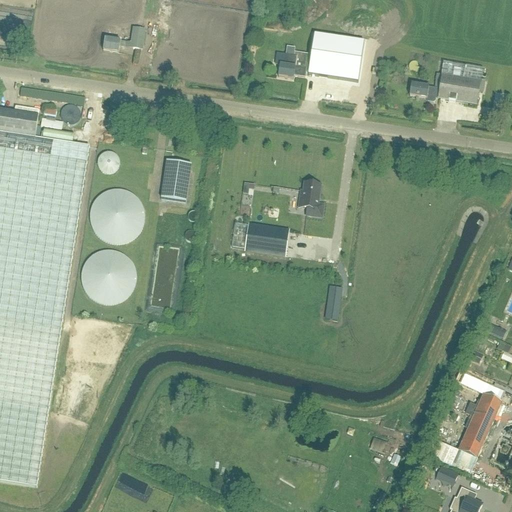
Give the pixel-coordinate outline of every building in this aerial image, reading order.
[(142,52),(145,32),(133,30),(130,45),(120,44),(120,43),(105,41),(103,53),(118,55),(119,49),(142,52)] [(358,84),(362,56),(364,44),(314,36),(313,41),(308,77),(358,84)] [(287,49),(286,56),(293,57),(295,50),(287,49)] [(280,67),(278,78),(293,81),(293,77),(302,78),(305,79),(306,76),(309,56),(307,56),(295,54),(294,57),(293,57),(286,56),(285,56),(283,67),(280,67)] [(477,108),(479,94),(483,95),(485,82),(481,82),(483,71),(443,64),(438,91),(427,89),(411,86),(409,98),(426,101),(426,102),(427,104),(433,105),(434,103),(435,101),(477,108)] [(0,135),(34,140),(35,139),(39,140),(40,128),(36,128),(38,118),(0,111),(0,135)] [(89,149),(34,140),(0,135),(0,483),(36,489),(89,149)] [(100,171),(120,173),(122,157),(114,156),(114,154),(102,153),(100,171)] [(185,205),(190,166),(165,163),(159,201),(185,205)] [(241,209),(251,210),(254,187),(244,185),(241,209)] [(302,202),(301,210),(307,211),(306,217),(321,219),(323,207),(318,207),(320,188),(305,185),(303,194),(301,193),(300,201),(302,202)] [(105,194),(94,204),(92,221),(98,234),(104,241),(87,249),(86,259),(88,262),(97,254),(107,249),(123,251),(129,257),(136,254),(131,249),(135,246),(134,246),(148,234),(150,216),(142,201),(134,191),(116,189),(105,194)] [(285,258),(289,234),(249,228),(245,252),(285,258)] [(330,289),(325,321),(337,323),(342,290),(330,289)] [(486,333),(502,340),(506,334),(489,326),(486,333)] [(474,364),(470,372),(478,376),(482,368),(474,364)] [(453,391),(475,402),(481,389),(459,378),(453,391)] [(459,453),(476,461),(501,405),(483,397),(480,403),(478,402),(476,408),(470,406),(465,416),(470,418),(465,430),(468,431),(459,453)] [(376,444),(375,451),(385,453),(386,446),(376,444)] [(450,450),(443,465),(469,477),(476,461),(459,453),(450,450)] [(394,456),(390,465),(397,467),(400,459),(394,456)] [(441,468),(435,481),(452,489),(458,476),(441,468)] [(466,500),(469,494),(461,490),(456,501),(455,500),(450,511),(479,511),(482,507),(466,500)]
